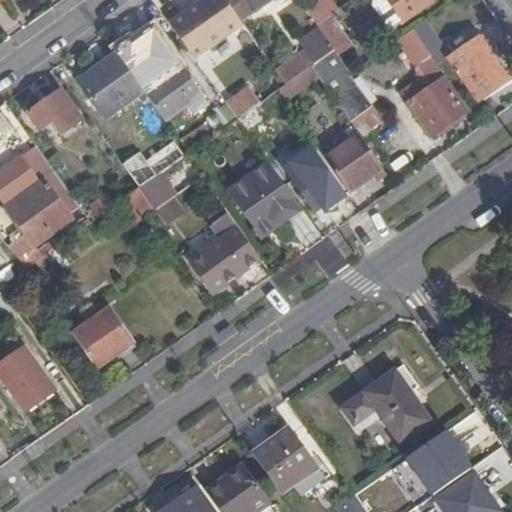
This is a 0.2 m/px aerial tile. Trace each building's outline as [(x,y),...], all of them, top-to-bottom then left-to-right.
[(226,0),(202,0),(169,24),(195,60),(244,25),(241,21),(226,0)] [(226,0),(241,21),(270,0),(226,0)] [(340,11),(332,0),(325,0),(308,13),(318,27),(327,20),(340,11)] [(436,0),(387,0),(404,24),(436,0)] [(175,36),(160,16),(149,23),(164,44),(175,36)] [(347,48),(327,20),(318,27),(335,50),(338,55),(347,48)] [(441,43),(426,21),(412,30),(431,58),(445,48),(441,43)] [(506,37),(498,43),(504,51),(511,45),(506,37)] [(450,45),(447,39),(441,43),(445,48),(450,45)] [(489,80),(501,70),(480,40),(449,61),(479,103),(491,94),(486,87),(489,80)] [(352,73),(338,55),(335,50),(311,67),(318,77),(333,99),(349,90),(352,73)] [(143,92),(117,55),(77,84),(102,120),(143,92)] [(254,59),(214,87),(224,101),(237,119),(259,104),(248,90),(267,76),(254,59)] [(144,93),(165,122),(188,106),(202,96),(181,66),(144,93)] [(318,77),(311,67),(286,85),(279,90),(286,99),(318,77)] [(509,81),(501,70),(489,80),(486,87),(491,94),(509,81)] [(361,138),(384,122),(352,73),(349,90),(333,99),(361,138)] [(279,90),(286,85),(281,77),(264,89),(268,98),(273,94),(279,90)] [(466,113),(443,80),(435,87),(427,77),(403,95),(432,138),(466,113)] [(81,120),(61,92),(28,116),(38,131),(52,121),(61,134),(81,120)] [(202,96),(188,106),(196,117),(210,108),(202,96)] [(237,119),(224,101),(212,109),(216,116),(180,143),(188,154),(195,150),(237,119)] [(349,190),(370,176),(381,168),(367,147),(362,150),(356,142),(329,162),(349,190)] [(92,223),(37,147),(0,173),(0,198),(23,230),(27,236),(16,244),(12,247),(27,269),(36,262),(49,254),(51,252),(57,248),(76,234),(92,223)] [(335,206),(347,198),(320,161),(294,180),(315,212),(330,201),(335,206)] [(268,163),(229,191),(264,240),(304,212),(268,163)] [(376,184),(388,177),(381,168),(370,176),(376,184)] [(158,176),(140,189),(155,211),(174,198),(158,176)] [(111,196),(102,184),(89,193),(98,206),(111,196)] [(155,211),(140,189),(119,203),(135,226),(155,211)] [(185,212),(175,198),(174,198),(155,211),(166,226),(185,212)] [(12,238),(16,244),(27,236),(23,230),(12,238)] [(214,294),(259,263),(238,234),(193,266),(214,294)] [(69,265),(57,248),(51,252),(63,270),(69,265)] [(53,261),(49,254),(36,262),(41,270),(53,261)] [(8,322),(21,312),(3,286),(0,288),(0,313),(2,312),(8,322)] [(97,369),(132,344),(108,311),(74,335),(97,369)] [(25,413),(54,391),(26,351),(13,361),(18,368),(1,379),(25,413)] [(406,367),(395,374),(410,395),(419,388),(406,367)] [(400,445),(430,424),(410,395),(395,374),(365,394),(400,445)] [(267,445),(268,446),(271,450),(291,437),(287,431),(267,445)] [(268,446),(253,456),(282,497),(316,473),(291,437),(271,450),(268,446)] [(244,469),(224,483),(227,487),(247,473),(244,469)] [(224,483),(209,493),(221,511),(261,511),(270,505),(247,473),(227,487),(224,483)] [(443,511),(499,511),(473,476),(436,502),(443,511)] [(212,511),(196,490),(181,501),(165,511),(212,511)] [(165,511),(181,501),(177,496),(155,511),(165,511)] [(365,511),(356,499),(338,511),(337,511),(365,511)]
